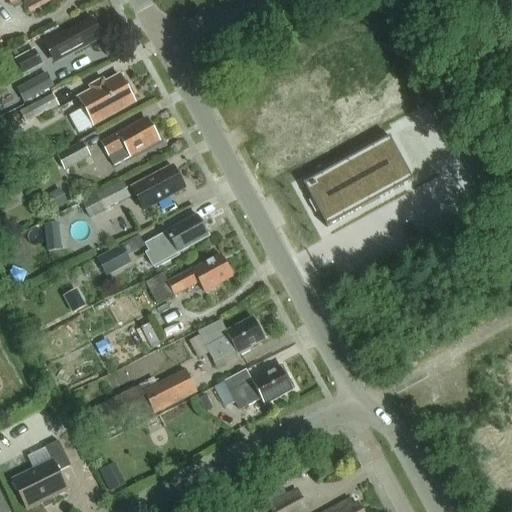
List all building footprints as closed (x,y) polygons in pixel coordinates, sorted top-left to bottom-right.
[(55,0),(7,0),(11,5),(20,0),(23,0),(30,13),(55,0)] [(94,20),(46,46),(53,60),(70,51),(73,56),(104,39),(94,20)] [(42,65),(34,51),(16,61),(24,75),(42,65)] [(25,104),(54,89),(47,74),(18,90),(25,104)] [(80,99),(94,127),(136,104),(121,77),(106,85),(104,82),(91,89),(93,92),(80,99)] [(27,123),(59,106),(53,94),(21,111),(27,123)] [(115,168),(148,150),(147,148),(160,141),(149,122),(137,129),(135,126),(103,145),(115,168)] [(327,229),(413,182),(390,139),(304,186),(327,229)] [(91,157),(83,142),(57,157),(65,171),(91,157)] [(186,190),(174,168),(134,189),(145,211),(186,190)] [(92,219),(132,198),(124,182),(84,204),(92,219)] [(211,237),(199,217),(146,246),(150,253),(147,254),(154,268),(156,267),(157,269),(179,257),(178,255),(211,237)] [(52,221),(58,247),(71,244),(65,218),(52,221)] [(137,239),(102,258),(107,267),(142,248),(137,239)] [(165,275),(146,285),(157,306),(199,284),(205,294),(234,278),(222,256),(170,284),(165,275)] [(199,334),(213,361),(218,370),(240,358),(239,356),(267,341),(255,319),(228,334),(222,322),(199,334)] [(240,412),(261,401),(264,407),(295,390),(283,367),(254,383),(247,371),(215,389),(225,409),(235,403),(240,412)] [(155,416),(198,395),(186,370),(143,392),(140,386),(84,414),(96,438),(152,410),(155,416)] [(34,471),(13,481),(27,511),(68,491),(59,473),(72,467),(59,442),(46,448),(52,462),(34,471)] [(271,511),(311,511),(300,491),(269,508),(271,511)] [(330,511),(361,511),(358,505),(353,508),(350,501),(330,511)]
